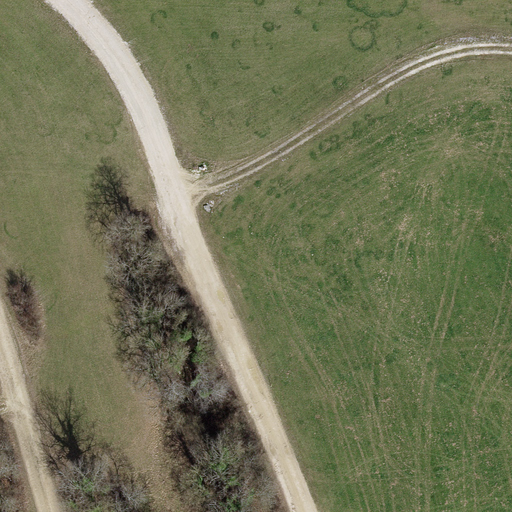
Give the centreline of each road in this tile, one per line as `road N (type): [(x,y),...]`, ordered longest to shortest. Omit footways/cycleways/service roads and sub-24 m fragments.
road 1 (track): [(299,511),(140,103),(96,31),(62,0)]
road 2 (track): [(173,204),(269,158),(376,85),(442,53),(511,50)]
road 3 (track): [(0,340),(47,511)]
